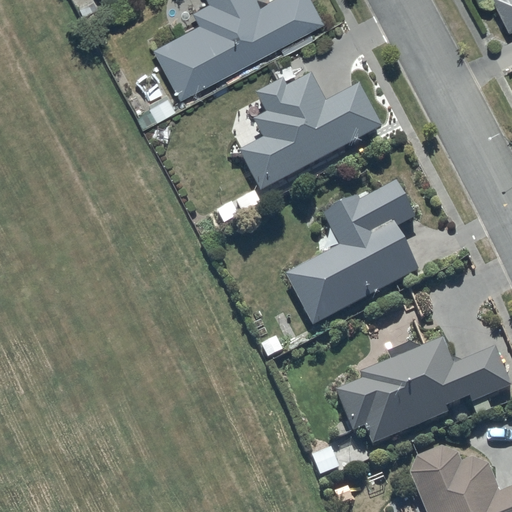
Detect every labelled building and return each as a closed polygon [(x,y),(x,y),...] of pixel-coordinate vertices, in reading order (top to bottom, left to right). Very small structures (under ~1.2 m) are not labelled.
[(197,16),(150,41),(178,91),(322,14),(314,0),(199,0),(191,4),(197,16)] [(511,0),(496,0),(508,22),(511,20),(511,0)] [(239,150),(260,190),(382,125),(359,85),(326,102),(311,73),(286,87),(282,78),(255,92),(266,112),(253,119),(263,137),(239,150)] [(181,106),(174,89),(148,100),(151,106),(136,112),(141,124),(181,106)] [(339,245),(285,274),(312,326),(419,269),(396,226),(414,217),(396,181),(359,199),(357,195),(323,212),(339,245)] [(372,444),(471,401),(477,415),(490,409),(485,396),(511,385),(493,344),(453,362),(442,335),(358,371),(361,379),(336,390),(353,430),(364,425),(372,444)] [(511,511),(511,485),(499,491),(488,463),(472,456),(462,460),(458,452),(442,446),(416,456),(409,472),(426,511),(511,511)]
